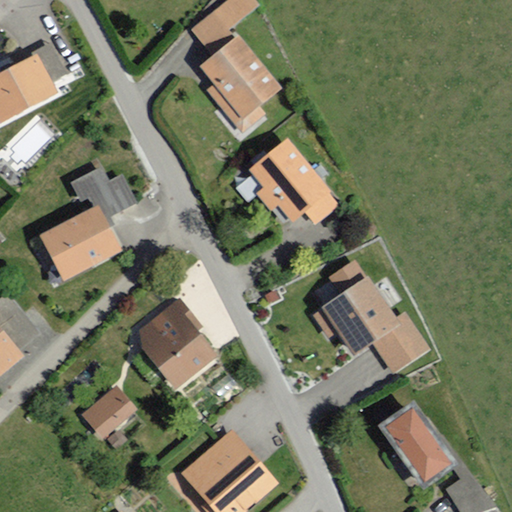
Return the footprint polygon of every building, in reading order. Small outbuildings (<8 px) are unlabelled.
[(255,0),(223,0),(216,6),(230,22),(255,0)] [(234,33),(193,65),(210,86),(204,91),(238,135),(261,117),(254,108),(278,89),(234,33)] [(61,78),(45,46),(28,55),(30,59),(0,73),(0,123),(52,97),(46,85),(61,78)] [(334,210),(281,142),(243,172),(260,193),(253,199),(266,216),(273,210),(285,225),(299,214),(310,229),(334,210)] [(81,216),(34,240),(57,284),(113,255),(101,232),(110,228),(106,220),(133,206),(119,178),(104,186),(97,172),(66,188),(81,216)] [(392,318),(364,275),(317,306),(319,309),(311,314),(327,337),(335,331),(351,355),(372,340),(392,370),(428,346),(404,310),(392,318)] [(0,300),(0,373),(15,362),(7,351),(32,331),(6,296),(0,300)] [(135,335),(133,350),(170,393),(210,359),(191,338),(199,331),(173,302),(135,335)] [(133,404),(115,384),(81,414),(99,433),(133,404)] [(450,462),(408,399),(376,420),(418,483),(450,462)] [(246,511),(277,485),(232,435),(184,477),(214,511),(246,511)] [(473,469),(446,485),(462,511),(477,511),(493,503),(473,469)]
